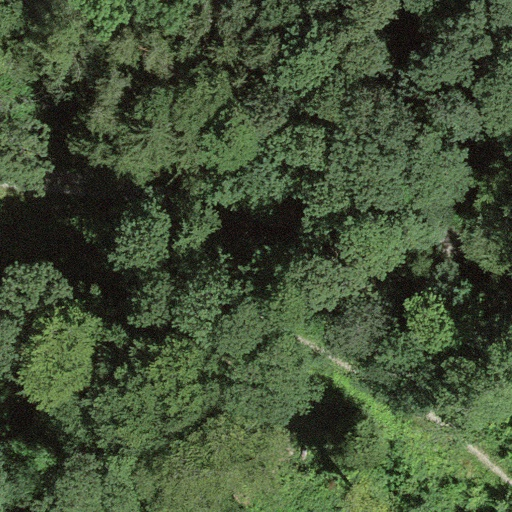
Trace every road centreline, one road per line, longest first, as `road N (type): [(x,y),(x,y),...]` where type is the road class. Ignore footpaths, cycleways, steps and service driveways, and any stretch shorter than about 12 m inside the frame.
road 1 (track): [(59,185),(447,428),(511,481)]
road 2 (track): [(0,169),(59,185),(511,246)]
